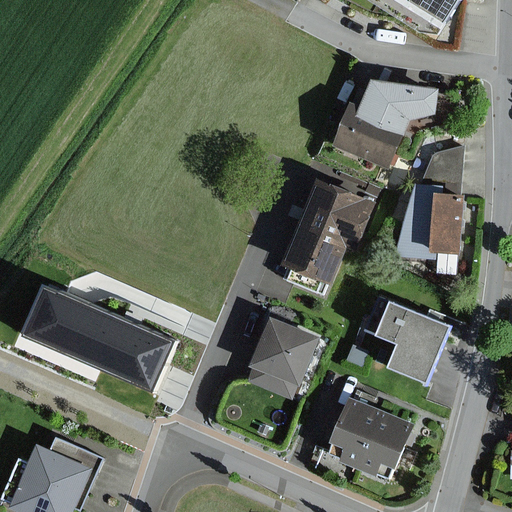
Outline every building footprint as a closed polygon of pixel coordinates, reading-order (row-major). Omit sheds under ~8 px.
[(461,0),(368,0),(420,33),(437,38),(462,0),(461,0)] [(395,76),(384,101),(380,112),(420,129),(426,118),(458,110),(461,85),(395,76)] [(369,95),(350,142),(405,165),(420,129),(380,112),(384,101),(369,95)] [(304,259),(347,276),(362,239),(374,244),(393,199),(337,177),(304,259)] [(428,250),(479,253),(481,200),(465,199),(466,184),(431,182),(428,250)] [(173,342),(41,287),(19,339),(152,393),(173,342)] [(472,322),(412,298),(397,292),(383,326),(419,340),(409,364),(448,380),(472,322)] [(250,382),(290,398),(317,334),(274,316),(247,380),(250,382)] [(381,414),(349,401),(327,454),(359,467),(381,414)] [(413,428),(381,414),(359,467),(391,481),(413,428)] [(58,445),(30,506),(44,511),(89,511),(109,468),(58,445)] [(33,465),(25,461),(4,504),(13,507),(33,465)]
